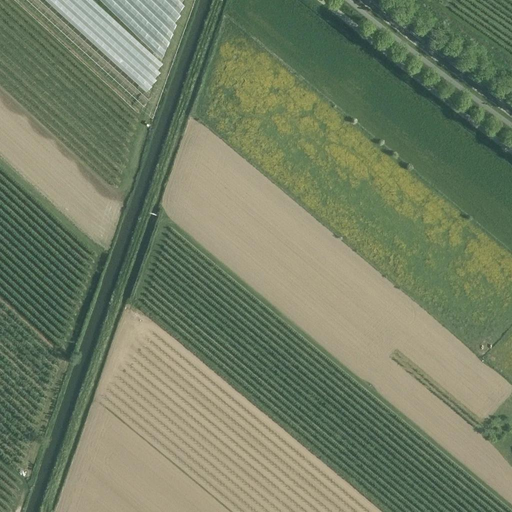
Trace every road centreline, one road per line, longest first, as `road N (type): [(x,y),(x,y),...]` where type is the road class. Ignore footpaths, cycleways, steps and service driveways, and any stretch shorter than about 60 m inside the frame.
road 1 (unclassified): [(321,0),(511,152)]
road 2 (primary): [(511,109),(368,0)]
